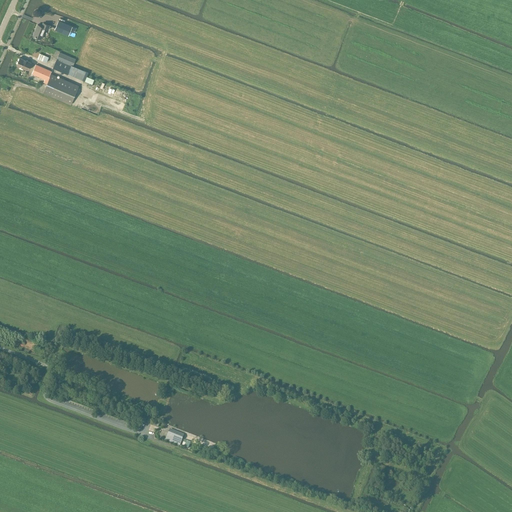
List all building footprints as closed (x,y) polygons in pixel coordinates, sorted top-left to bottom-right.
[(59,20),(55,30),(68,36),(73,26),(59,20)] [(43,23),(42,26),(38,24),(33,35),(41,38),(45,28),(48,29),(50,25),(43,23)] [(73,65),(76,59),(59,52),(56,58),(73,65)] [(45,55),(39,53),(37,58),(43,61),(47,62),(49,57),(45,55)] [(31,62),(20,57),(16,65),(28,70),(31,62)] [(68,74),(71,66),(56,59),(53,67),(68,74)] [(47,83),(43,93),(71,105),(79,86),(51,73),(52,71),(36,64),(32,74),(45,79),(48,81),(47,83)] [(71,66),(68,74),(82,80),(86,71),(71,65),(71,66)] [(166,441),(180,446),(184,436),(170,431),(166,441)]
